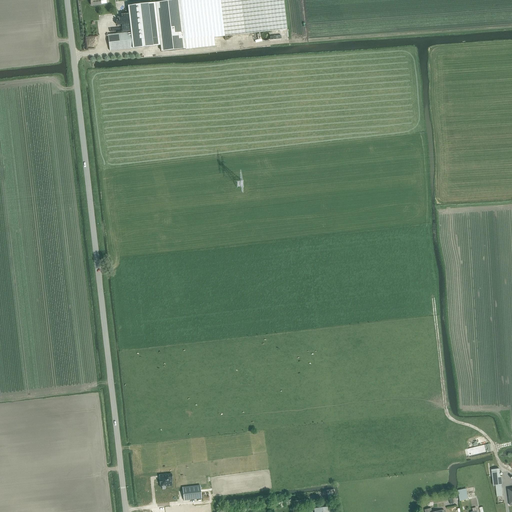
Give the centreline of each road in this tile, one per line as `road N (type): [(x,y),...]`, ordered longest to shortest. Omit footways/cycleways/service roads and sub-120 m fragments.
road 1 (tertiary): [(125,511),(66,0)]
road 2 (track): [(433,298),(447,414),(486,435),(506,470)]
